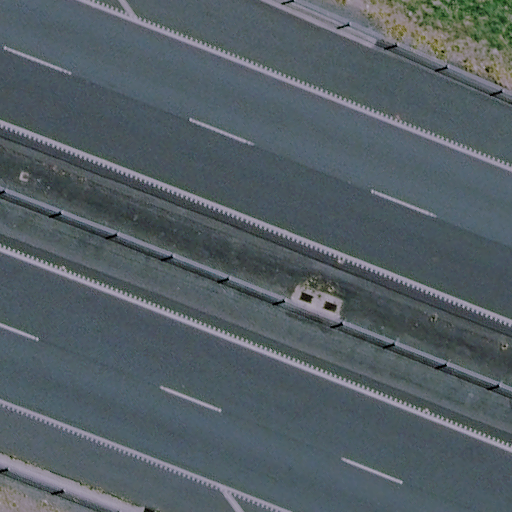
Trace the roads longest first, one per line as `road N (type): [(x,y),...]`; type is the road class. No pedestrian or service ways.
road 1 (motorway): [(0,46),(234,129),(511,242)]
road 2 (motorway): [(429,511),(0,339)]
